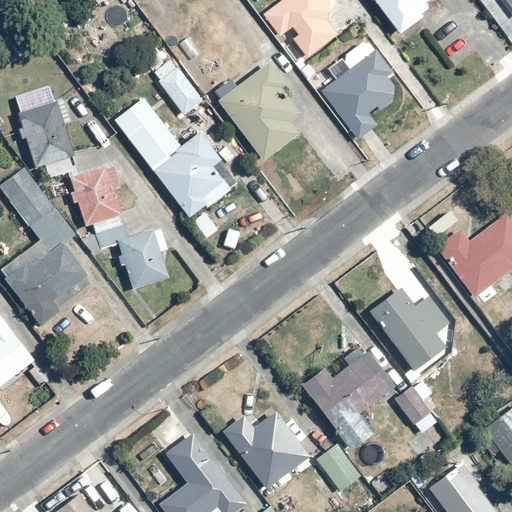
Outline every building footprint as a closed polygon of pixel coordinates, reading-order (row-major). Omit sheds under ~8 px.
[(272,38),(244,0),(218,0),(255,51),(272,38)] [(273,7),(262,14),(279,37),(287,31),(306,57),(361,18),(348,0),(336,0),(334,2),(331,0),(271,0),(269,2),(273,7)] [(375,0),(401,33),(424,15),(419,8),(428,0),(375,0)] [(387,77),(394,72),(376,49),(369,40),(343,59),(350,69),(322,90),(359,139),(378,125),(369,113),(378,106),(382,111),(384,110),(387,109),(389,107),(390,105),(392,102),(393,100),(394,97),(394,94),(394,91),(394,89),(393,86),(392,83),(391,81),(389,79),(387,77)] [(202,101),(170,57),(152,70),(184,114),(202,101)] [(296,114),(284,99),(289,95),(280,83),(284,80),(268,60),(217,98),(264,160),(300,133),(289,119),(296,114)] [(181,145),(143,96),(114,118),(192,219),(240,182),(200,131),(181,145)] [(71,120),(65,98),(15,111),(21,136),(27,135),(35,166),(75,156),(65,122),(71,120)] [(119,217),(126,215),(109,164),(71,176),(88,227),(92,226),(100,248),(119,242),(134,289),(172,277),(156,230),(127,240),(119,217)] [(0,185),(0,186),(41,241),(21,256),(1,271),(42,324),(61,309),(54,300),(88,275),(63,243),(76,233),(25,166),(0,185)] [(222,226),(210,211),(198,221),(209,236),(222,226)] [(511,268),(511,220),(506,212),(470,239),(461,227),(441,243),(461,269),(457,272),(476,296),(511,268)] [(415,306),(402,287),(371,310),(415,370),(446,347),(435,332),(448,323),(428,296),(415,306)] [(0,385),(35,359),(0,313),(0,385)] [(395,386),(365,343),(306,385),(352,450),(374,434),(359,412),(395,386)] [(437,420),(410,386),(394,399),(422,433),(437,420)] [(511,406),(484,429),(488,435),(482,441),(492,454),(500,448),(511,463),(511,406)] [(315,460),(282,415),(260,431),(250,417),(228,433),(272,492),(315,460)] [(166,454),(187,483),(160,503),(167,511),(237,511),(248,504),(195,433),(166,454)] [(360,475),(336,442),(316,457),(340,490),(360,475)] [(499,511),(463,463),(430,487),(448,511),(499,511)] [(100,511),(85,491),(55,511),(100,511)]
